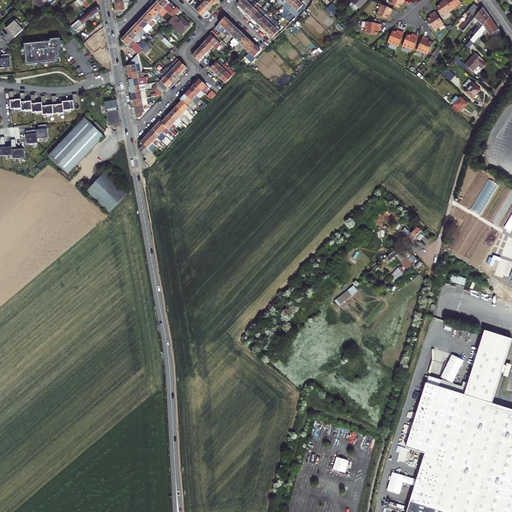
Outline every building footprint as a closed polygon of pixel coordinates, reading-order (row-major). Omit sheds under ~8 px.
[(155,0),(154,2),(152,4),(164,16),(168,12),(173,17),(174,15),(158,0),(155,0)] [(158,0),(174,15),(181,9),(178,6),(175,9),(169,3),(171,0),(158,0)] [(208,12),(213,7),(205,0),(199,0),(201,1),(199,3),(202,6),(208,12)] [(250,0),(249,0),(243,6),(249,11),(256,3),(259,0),(253,0),(252,2),(250,0)] [(290,10),(294,14),(304,3),(300,0),(297,0),(287,11),(284,14),(285,15),(290,10)] [(286,10),(287,11),(297,0),(288,0),(285,4),(284,5),(287,8),(286,10)] [(353,0),(352,2),(359,9),(367,0),(353,0)] [(461,4),(458,0),(447,0),(446,1),(453,11),(457,8),(457,7),(461,4)] [(448,13),(449,13),(453,11),(446,1),(442,3),(443,5),(438,8),(444,16),(448,13)] [(129,4),(129,2),(114,5),(115,11),(117,11),(118,15),(123,14),(125,12),(125,9),(126,9),(127,8),(127,4),(129,4)] [(192,6),(203,17),(208,12),(202,6),(199,3),(197,6),(194,4),(192,6)] [(256,3),(249,11),(254,16),(260,10),(256,6),(257,4),(256,3)] [(297,16),(307,6),(304,3),(294,14),(297,16)] [(390,15),(393,9),(381,3),(378,8),(379,9),(376,15),(379,16),(381,17),(387,19),(389,15),(390,15)] [(463,32),(472,21),(482,9),(474,3),(468,11),(469,12),(466,15),(469,18),(460,29),(463,32)] [(161,16),(163,18),(164,16),(152,4),(149,7),(147,10),(157,20),(161,16)] [(264,6),(260,10),(254,16),(259,21),(267,12),(268,10),(264,6)] [(102,12),(98,7),(72,29),(76,34),(102,12)] [(472,21),(480,29),(491,16),(484,7),(482,9),(472,21)] [(144,12),(142,15),(153,25),(157,20),(147,10),(144,12)] [(264,26),(273,16),(267,12),(259,21),(264,26)] [(434,31),(444,25),(436,13),(430,17),(431,18),(427,20),(434,31)] [(176,14),(168,23),(181,36),(182,35),(183,36),(193,25),(182,16),(181,18),(176,14)] [(148,30),(153,25),(142,15),(140,18),(137,20),(148,30)] [(231,20),(226,15),(216,26),(221,31),(222,30),(231,20)] [(274,15),(273,16),(264,26),(269,30),(279,19),(274,15)] [(480,29),(471,39),(475,43),(479,47),(483,42),(479,38),(483,35),(483,33),(483,32),(485,34),(488,30),(493,36),(502,30),(491,16),(480,29)] [(282,20),(280,18),(279,19),(269,30),(273,34),(272,35),(273,36),(280,29),(283,25),(280,22),(282,20)] [(143,36),(148,30),(137,20),(135,23),(132,26),(143,36)] [(227,35),(228,33),(236,24),(231,20),(222,30),(227,35)] [(359,23),(355,20),(351,25),(355,28),(359,23)] [(5,30),(14,39),(22,31),(19,27),(20,26),(16,21),(5,30)] [(380,32),(381,24),(376,24),(370,22),(366,22),(362,22),(362,26),(365,26),(364,33),(377,35),(378,31),(380,32)] [(234,37),(242,29),(236,24),(228,33),(230,35),(232,34),(234,37)] [(143,36),(132,26),(129,29),(127,32),(138,41),(143,36)] [(106,29),(96,38),(98,40),(98,41),(100,39),(100,40),(107,34),(106,29)] [(231,41),(235,45),(246,34),(242,29),(234,37),(231,41)] [(138,41),(127,32),(122,37),(129,44),(131,42),(134,45),(132,47),(139,53),(141,51),(143,49),(144,48),(140,44),(138,41)] [(388,43),(398,48),(404,34),(398,32),(397,33),(393,32),(388,43)] [(173,47),(158,33),(155,36),(170,50),(173,47)] [(212,33),(209,37),(216,44),(219,40),(216,37),(212,33)] [(244,46),(252,38),(246,34),(235,45),(240,50),(244,46)] [(413,52),(418,38),(412,35),(411,37),(407,36),(402,47),(413,52)] [(216,44),(209,37),(206,40),(213,47),(216,44)] [(24,44),(26,65),(58,61),(58,58),(60,58),(60,51),(62,51),(60,38),(50,39),(50,41),(24,44)] [(144,48),(146,46),(149,42),(145,38),(140,44),(144,48)] [(249,51),(257,43),(252,38),(244,46),(249,51)] [(429,41),(423,38),(417,51),(427,56),(432,44),(428,42),(429,41)] [(213,47),(206,40),(201,45),(209,52),(210,54),(211,52),(210,51),(213,47)] [(100,59),(103,56),(92,45),(91,43),(86,47),(100,62),(102,60),(100,59)] [(249,51),(255,56),(262,48),(257,43),(249,51)] [(209,52),(201,45),(196,50),(204,57),(209,52)] [(434,59),(441,50),(438,47),(431,57),(434,59)] [(206,59),(204,57),(196,50),(192,56),(201,64),(206,59)] [(128,77),(144,74),(139,53),(126,66),(128,77)] [(483,68),(487,63),(476,53),(466,64),(474,71),(480,64),(483,68)] [(1,68),(12,67),(10,54),(2,55),(3,59),(0,59),(1,68)] [(178,60),(173,66),(174,67),(182,74),(187,69),(178,60)] [(224,66),(222,65),(221,67),(217,64),(214,67),(211,71),(216,75),(224,66)] [(216,75),(221,80),(229,71),(228,71),(226,73),(223,70),(225,68),(224,66),(216,75)] [(172,69),(171,69),(168,71),(177,80),(182,74),(174,67),(172,69)] [(451,81),(455,76),(448,69),(443,74),(451,81)] [(173,85),(177,80),(168,71),(167,71),(162,76),(165,78),(173,85)] [(230,72),(229,71),(221,80),(227,85),(233,78),(228,74),(230,72)] [(128,77),(130,84),(143,81),(147,81),(146,74),(144,74),(128,77)] [(168,90),(173,85),(165,78),(162,82),(160,81),(159,82),(162,85),(168,90)] [(469,80),(464,85),(468,89),(466,91),(474,98),(481,89),(474,82),(473,83),(469,80)] [(143,81),(130,84),(131,90),(145,87),(143,81)] [(209,88),(200,81),(195,86),(203,94),(209,88)] [(168,90),(162,85),(159,88),(165,93),(168,90)] [(199,99),(203,94),(195,86),(190,92),(199,99)] [(145,87),(131,90),(132,97),(146,94),(145,87)] [(11,92),(13,110),(17,110),(24,109),(24,111),(24,112),(28,112),(35,111),(35,113),(35,114),(38,114),(45,113),(45,114),(45,115),(49,115),(56,114),(60,114),(67,113),(67,112),(67,110),(73,110),(77,109),(76,102),(80,102),(79,94),(75,94),(76,100),(65,102),(65,104),(58,105),(58,103),(59,103),(58,96),(54,96),(55,105),(47,106),(47,104),(49,104),(48,96),(44,96),(44,103),(36,104),(36,102),(38,102),(37,95),(32,95),(33,101),(25,102),(25,100),(27,100),(26,93),(22,94),(22,100),(15,100),(14,99),(16,98),(15,91),(11,92)] [(162,96),(157,91),(154,94),(159,98),(160,99),(162,96)] [(213,103),(218,97),(212,91),(207,97),(213,103)] [(202,103),(199,99),(190,92),(186,97),(196,106),(197,108),(202,103)] [(146,94),(132,97),(133,103),(147,101),(146,94)] [(460,98),(457,95),(452,101),(463,110),(469,103),(461,96),(460,98)] [(186,97),(181,102),(182,103),(191,112),(196,106),(186,97)] [(147,101),(133,103),(135,110),(144,108),(148,108),(147,105),(156,103),(159,99),(148,102),(147,101)] [(117,109),(116,101),(104,103),(105,111),(106,111),(107,113),(105,113),(108,127),(120,125),(118,111),(116,112),(116,109),(117,109)] [(461,110),(462,111),(463,110),(452,101),(452,102),(454,104),(452,106),(459,112),(461,110)] [(191,112),(182,103),(177,109),(192,123),(195,120),(190,116),(193,113),(191,112)] [(144,112),(144,108),(135,110),(136,118),(142,117),(143,114),(143,112),(144,112)] [(192,123),(177,109),(171,115),(181,123),(184,120),(191,126),(193,124),(192,123)] [(181,123),(171,115),(166,120),(174,127),(177,130),(182,125),(181,123)] [(47,157),(68,175),(103,136),(101,133),(103,130),(94,122),(92,125),(83,117),(47,157)] [(174,127),(166,120),(161,126),(168,133),(174,127)] [(26,131),(27,144),(38,143),(38,139),(48,138),(47,125),(38,125),(39,129),(26,131)] [(165,140),(170,134),(168,133),(161,126),(160,125),(155,130),(162,137),(165,140)] [(150,136),(155,141),(159,137),(161,138),(162,137),(155,130),(150,136)] [(155,141),(150,136),(145,141),(153,149),(157,145),(156,144),(157,142),(155,141)] [(9,160),(23,159),(22,150),(13,151),(12,149),(14,148),(13,140),(8,141),(9,148),(2,148),(1,146),(3,146),(2,138),(0,138),(0,157),(9,156),(9,160)] [(150,152),(153,149),(145,141),(140,146),(143,148),(138,152),(141,155),(140,156),(141,157),(146,152),(148,153),(149,151),(150,152)] [(143,160),(146,163),(152,157),(149,154),(144,159),(143,160)] [(145,165),(147,167),(155,159),(152,157),(146,163),(145,165)] [(150,170),(158,162),(155,159),(147,167),(150,170)] [(114,214),(133,194),(110,173),(91,194),(114,214)] [(414,243),(423,233),(419,230),(410,240),(414,243)] [(392,264),(403,255),(399,251),(388,260),(392,264)] [(405,256),(413,263),(416,260),(408,253),(405,256)] [(449,281),(464,286),(467,279),(451,274),(449,281)] [(392,286),(396,282),(398,284),(401,281),(396,276),(389,283),(392,286)] [(339,306),(358,290),(354,285),(335,300),(339,306)] [(511,339),(485,331),(464,394),(426,383),(407,447),(426,453),(406,511),(511,511),(511,410),(492,403),(501,373),(504,373),(503,375),(508,377),(511,365),(508,363),(507,366),(504,365),(511,339)] [(345,473),(349,460),(337,457),(333,469),(345,473)]
